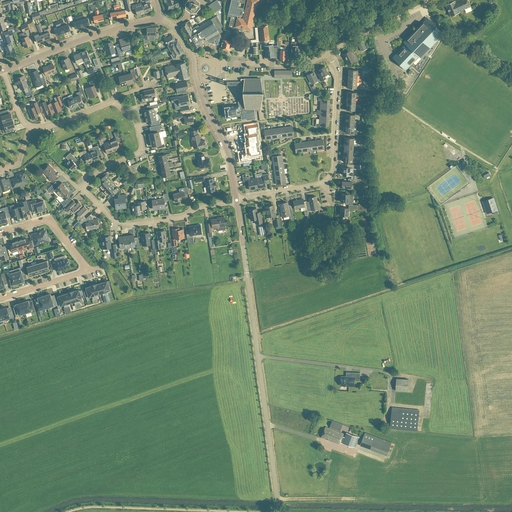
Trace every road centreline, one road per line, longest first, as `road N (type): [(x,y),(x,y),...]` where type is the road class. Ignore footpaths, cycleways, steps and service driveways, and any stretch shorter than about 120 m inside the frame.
road 1 (unclassified): [(279,511),(236,199)]
road 2 (residential): [(236,199),(128,224),(80,187)]
road 3 (tertiary): [(4,70),(158,19)]
road 4 (residential): [(112,101),(28,127),(4,70)]
road 5 (residential): [(196,79),(233,62),(298,65),(327,53)]
road 6 (residential): [(80,187),(143,151),(138,124),(112,101)]
road 7 (residential): [(325,183),(337,89),(327,53)]
road 8 (unclassified): [(236,199),(226,148),(196,79)]
road 9 (residential): [(327,53),(435,0)]
